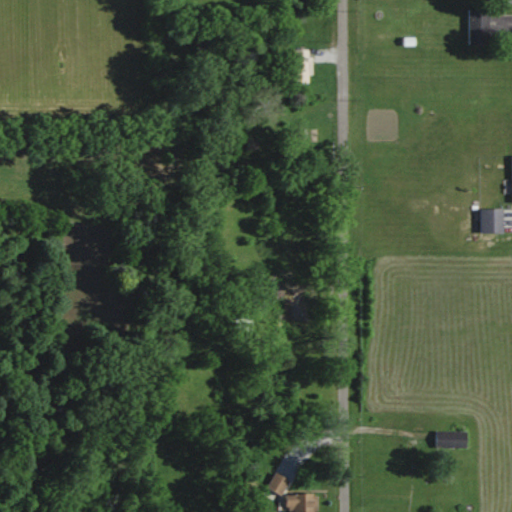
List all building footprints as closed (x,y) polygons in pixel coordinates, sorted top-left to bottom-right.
[(465,43),(485,43),(485,8),(465,8),(465,43)] [(290,73),(284,73),(284,83),(308,83),(308,48),(290,48),(290,73)] [(499,208),(477,208),(477,232),(499,232),(499,208)] [(248,331),(249,318),(230,317),(229,330),(248,331)] [(463,446),(463,431),(432,431),(432,446),(463,446)] [(281,492),(281,511),(312,511),(313,492),(281,492)]
